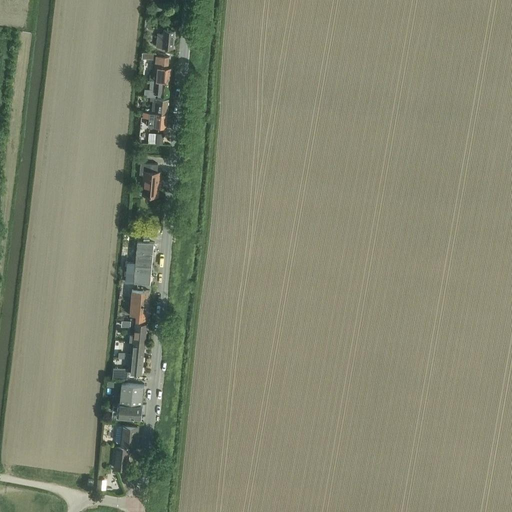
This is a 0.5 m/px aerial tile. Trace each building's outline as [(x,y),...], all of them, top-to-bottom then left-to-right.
[(167,12),(168,3),(157,2),(157,11),(167,12)] [(174,49),(175,31),(164,30),(164,33),(158,33),(157,48),(174,49)] [(169,67),(170,57),(156,55),(155,66),(154,75),(156,75),(156,79),(170,80),(172,67),(169,67)] [(169,96),(170,80),(156,79),(156,80),(151,80),(150,88),(145,88),(144,95),(156,96),(156,95),(169,96)] [(152,102),(152,112),(153,112),(156,112),(167,113),(168,113),(169,100),(156,99),(156,101),(153,101),(152,102)] [(144,112),(143,117),(146,117),(149,118),(149,127),(155,127),(155,128),(166,128),(167,113),(156,112),(153,112),(152,112),(149,112),(144,112)] [(160,182),(161,172),(158,172),(158,164),(141,162),(140,174),(144,175),(142,194),(158,196),(160,182)] [(151,275),(154,242),(138,241),(135,269),(132,268),(132,274),(135,275),(134,282),(151,283),(151,281),(153,280),(153,277),(151,275)] [(138,305),(148,306),(150,292),(143,291),(143,289),(138,288),(138,290),(133,290),(131,303),(139,303),(138,305)] [(147,321),(148,306),(138,305),(139,303),(131,303),(130,313),(137,314),(136,319),(147,321)] [(133,343),(145,343),(147,323),(135,322),(133,343)] [(144,357),(145,343),(133,343),(132,356),(144,357)] [(142,374),(144,357),(132,356),(130,373),(142,374)] [(114,367),(113,377),(128,378),(128,368),(114,367)] [(141,417),(144,386),(122,383),(120,401),(119,415),(141,417)] [(117,428),(116,440),(118,442),(120,442),(120,445),(122,446),(137,447),(137,440),(139,427),(139,426),(122,424),(122,426),(119,426),(117,428)] [(128,470),(130,448),(116,446),(114,468),(128,470)]
